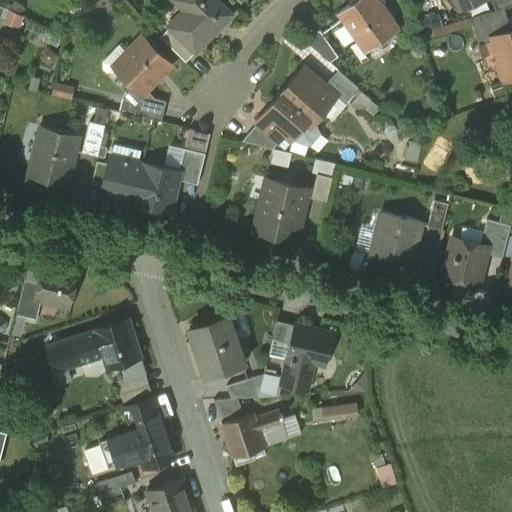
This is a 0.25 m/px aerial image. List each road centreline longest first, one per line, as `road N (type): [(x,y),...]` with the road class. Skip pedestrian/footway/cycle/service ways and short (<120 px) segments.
road 1 (residential): [(511,337),(145,248)]
road 2 (residential): [(231,511),(145,248)]
road 3 (residential): [(145,248),(0,215)]
road 4 (residential): [(295,0),(238,64),(219,121)]
